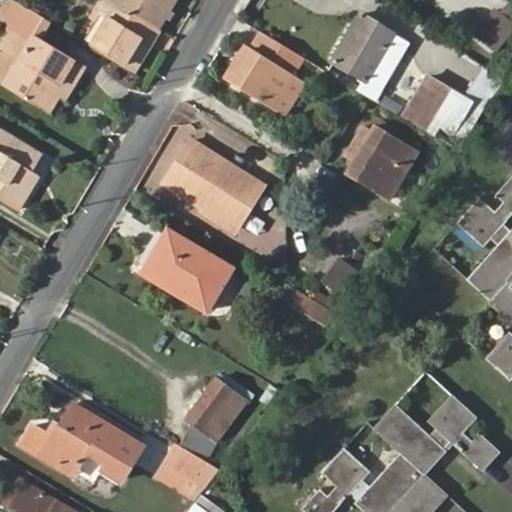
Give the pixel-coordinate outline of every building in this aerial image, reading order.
[(163,30),(116,3),(109,0),(101,15),(112,21),(94,49),(128,69),(144,40),(154,46),(163,30)] [(180,0),(117,0),(116,3),(163,30),(180,0)] [(511,1),(511,0),(500,13),(511,23),(511,1)] [(49,23),(17,5),(7,22),(17,28),(5,48),(24,59),(7,89),(48,112),(62,87),(73,94),(88,68),(45,43),(39,39),(49,23)] [(511,23),(500,13),(497,10),(476,33),(497,48),(511,30),(511,23)] [(362,15),(334,64),(366,83),(395,35),(362,15)] [(55,26),(49,23),(39,39),(45,43),(55,26)] [(300,56),(258,31),(248,49),(237,69),(230,65),(221,81),(270,108),(300,56)] [(411,44),(395,35),(367,81),(383,90),(411,44)] [(144,40),(128,69),(137,74),(154,46),(144,40)] [(241,44),(230,65),(237,69),(248,49),(241,44)] [(311,63),(300,56),(270,108),(281,114),(311,63)] [(503,79),(484,66),(462,96),(470,101),(483,109),(503,79)] [(427,74),(406,108),(449,135),(470,101),(462,96),(427,74)] [(62,87),(48,112),(53,115),(62,99),(68,103),(73,94),(62,87)] [(356,160),(352,166),(348,172),(390,197),(416,152),(374,128),(371,133),(363,128),(347,155),(356,160)] [(0,129),(0,183),(3,185),(0,190),(0,202),(17,212),(34,183),(27,179),(32,171),(42,155),(0,129)] [(188,141),(184,148),(212,164),(216,158),(188,141)] [(161,185),(202,210),(220,220),(232,202),(240,208),(256,184),(216,158),(212,164),(184,148),(161,185)] [(343,162),(352,166),(356,160),(347,155),(343,162)] [(27,179),(34,183),(39,176),(32,171),(27,179)] [(497,210),(482,196),(459,222),(485,245),(494,236),(501,243),(469,279),(492,300),(511,277),(511,230),(511,232),(504,226),(511,216),(511,177),(497,195),(505,202),(497,210)] [(220,220),(202,210),(199,215),(232,235),(262,187),(256,184),(240,208),(232,202),(220,220)] [(168,232),(142,276),(207,315),(232,272),(168,232)] [(338,257),(322,279),(346,297),(363,275),(338,257)] [(511,277),(492,300),(511,317),(511,330),(488,356),(511,378),(511,277)] [(313,300),(300,292),(294,304),(320,320),(327,308),(313,300)] [(317,293),(313,300),(327,308),(333,312),(338,305),(317,293)] [(217,443),(247,403),(217,378),(186,419),(192,423),(217,443)] [(480,416),(453,391),(430,417),(440,426),(433,433),(399,403),(377,427),(405,452),(428,473),(450,450),(446,446),(452,439),(485,469),(503,450),(483,432),(476,440),(466,432),(480,416)] [(73,432),(62,424),(57,421),(38,454),(61,469),(67,459),(80,467),(89,453),(107,464),(104,469),(122,480),(143,449),(75,406),(67,418),(78,425),(73,432)] [(67,418),(62,424),(73,432),(78,425),(67,418)] [(204,462),(217,443),(192,423),(179,447),(204,462)] [(21,443),(38,454),(49,434),(33,424),(21,443)] [(376,468),(351,443),(324,472),(340,485),(331,495),(323,488),(305,508),(310,511),(336,511),(355,492),(362,498),(358,502),(368,511),(392,511),(428,473),(405,452),(374,484),(367,477),(376,468)] [(201,485),(211,466),(204,462),(179,447),(175,445),(166,463),(201,485)] [(74,477),(80,467),(67,459),(61,469),(74,477)] [(201,485),(166,463),(158,478),(196,501),(218,471),(211,466),(201,485)] [(428,473),(392,511),(436,511),(452,495),(428,473)] [(20,481),(13,492),(23,498),(29,487),(20,481)] [(23,498),(13,492),(5,507),(14,511),(71,511),(59,505),(29,487),(23,498)]
